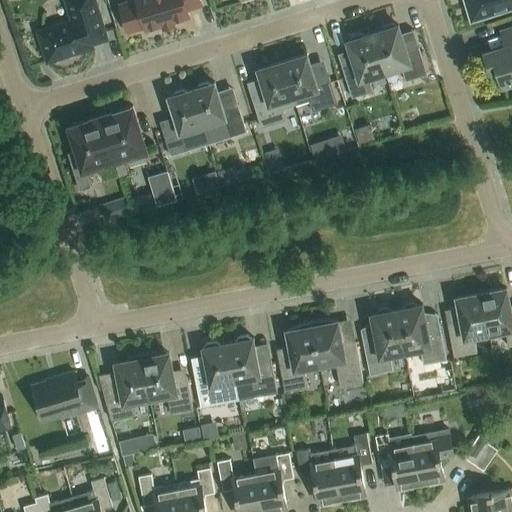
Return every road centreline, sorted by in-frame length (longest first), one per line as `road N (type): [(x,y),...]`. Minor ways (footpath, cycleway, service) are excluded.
road 1 (residential): [(97,325),(504,248)]
road 2 (residential): [(22,108),(374,0)]
road 3 (residential): [(427,0),(504,248)]
road 4 (residential): [(97,325),(22,108)]
